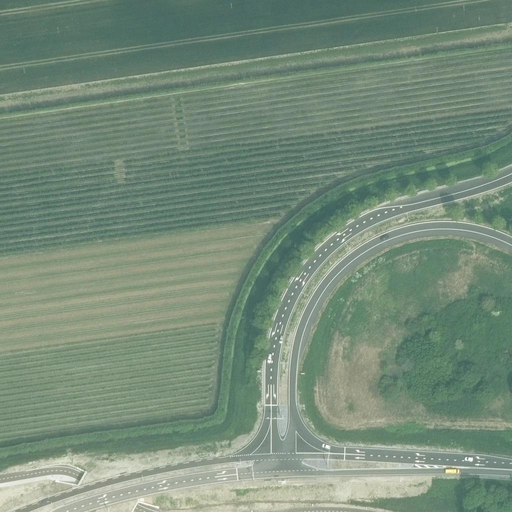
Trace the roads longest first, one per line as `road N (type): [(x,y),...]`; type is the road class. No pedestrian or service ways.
road 1 (motorway): [(511,175),(382,216),(319,258),(293,292),(277,335),(271,456)]
road 2 (motorway): [(293,457),(296,345),(314,301),(340,268),(380,241),(434,226),(511,242)]
road 3 (tertiary): [(271,456),(148,473),(23,511)]
road 4 (tertiary): [(73,511),(191,483),(283,473)]
road 5 (secondary): [(283,473),(434,467)]
road 6 (secondary): [(434,467),(293,457)]
